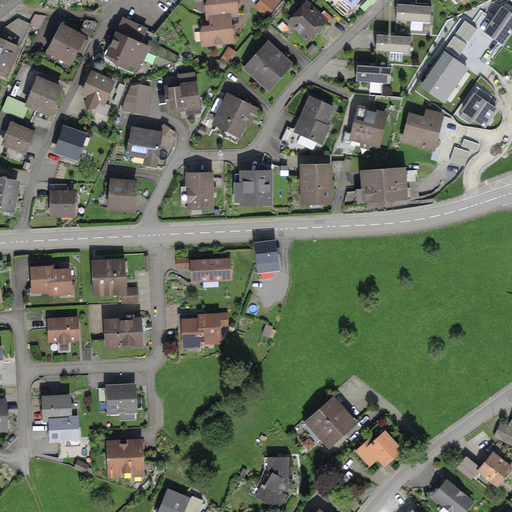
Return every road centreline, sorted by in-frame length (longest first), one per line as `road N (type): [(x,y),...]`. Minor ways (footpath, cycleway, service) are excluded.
road 1 (residential): [(146,235),(177,159),(256,149),(287,94),(384,0)]
road 2 (primary): [(156,235),(413,220),(511,193)]
road 3 (residential): [(156,235),(156,364),(24,374)]
road 4 (residential): [(374,511),(403,478),(511,394)]
road 5 (primary): [(0,243),(146,235)]
